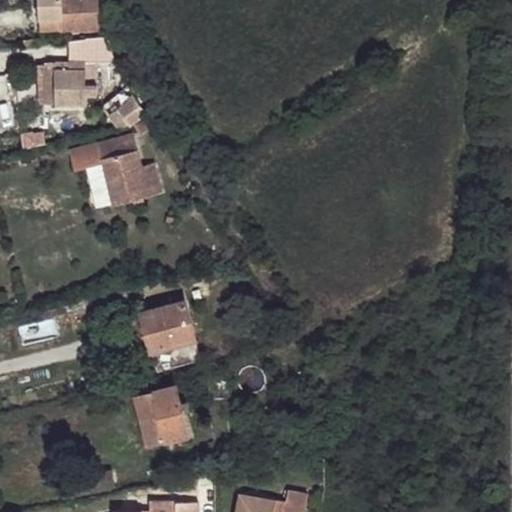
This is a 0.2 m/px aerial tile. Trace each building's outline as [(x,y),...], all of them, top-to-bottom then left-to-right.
[(62,29),(100,28),(98,0),(38,0),(39,18),(61,17),(62,29)] [(39,18),(40,29),(62,29),(61,17),(39,18)] [(101,70),(115,64),(110,53),(96,58),(101,70)] [(55,104),(55,105),(85,105),(85,95),(97,95),(97,84),(85,83),(86,60),(70,60),(70,69),(55,68),(55,69),(55,104)] [(41,104),(55,104),(55,69),(41,69),(41,104)] [(18,97),(15,73),(9,74),(11,98),(18,97)] [(118,109),(108,114),(116,126),(128,124),(129,125),(147,112),(135,95),(118,109)] [(135,125),(140,134),(151,129),(145,119),(135,125)] [(70,150),(75,170),(86,167),(103,162),(114,203),(114,204),(162,191),(155,164),(142,167),(133,133),(70,150)] [(103,162),(86,167),(97,207),(114,203),(103,162)] [(200,360),(184,301),(141,312),(157,371),(200,360)] [(187,435),(175,386),(135,395),(137,403),(154,399),(164,441),(187,435)] [(137,403),(147,445),(164,441),(154,399),(137,403)] [(288,491),(286,502),(284,511),(279,511),(276,511),(278,500),(240,493),(236,511),(304,511),(308,494),(288,491)] [(175,511),(142,511),(115,511),(114,511),(198,511),(199,500),(175,500),(175,511)] [(278,500),(276,511),(279,511),(284,511),(286,502),(278,500)]
